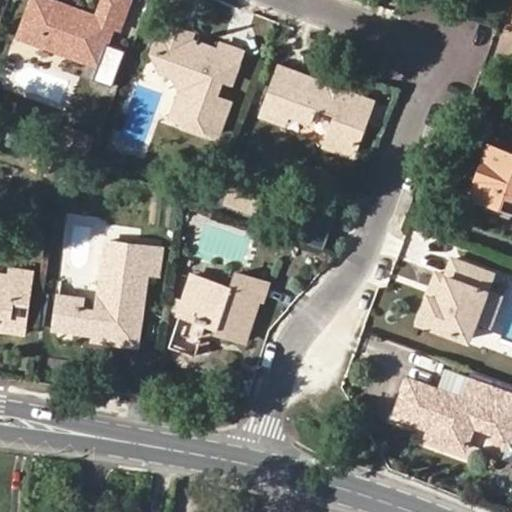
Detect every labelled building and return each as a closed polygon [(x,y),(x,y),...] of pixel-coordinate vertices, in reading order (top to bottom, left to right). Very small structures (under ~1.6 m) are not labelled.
[(67,15),(34,2),(20,37),(99,65),(115,24),(121,26),(131,0),(107,0),(100,18),(69,6),(67,15)] [(52,0),(34,0),(34,2),(67,15),(69,6),(52,0)] [(232,101),(216,95),(209,92),(215,75),(222,78),(232,82),(243,51),(223,43),(220,50),(191,39),(181,35),(178,26),(164,21),(158,35),(163,48),(153,53),(160,68),(179,75),(184,88),(174,115),(187,120),(186,126),(202,131),(204,126),(220,132),(232,101)] [(194,32),(178,26),(181,35),(191,39),(194,32)] [(338,115),(332,130),(326,147),(353,157),(374,101),(282,67),(263,116),(285,124),(289,115),(309,122),(315,107),(338,115)] [(209,92),(216,95),(222,78),(215,75),(209,92)] [(309,122),(332,130),(338,115),(315,107),(309,122)] [(484,179),(476,175),(470,192),(511,208),(511,152),(489,143),(482,161),(489,164),(484,179)] [(482,161),(476,175),(484,179),(489,164),(482,161)] [(295,239),(324,250),(337,215),(308,204),(295,239)] [(102,337),(101,344),(140,349),(150,276),(157,277),(160,247),(111,240),(100,314),(83,312),(84,302),(61,298),(56,330),(96,336),(102,337)] [(456,263),(450,281),(441,302),(429,298),(420,322),(456,337),(470,342),(478,322),(488,295),(494,277),(481,272),(456,263)] [(0,318),(7,319),(6,326),(4,334),(27,337),(31,299),(14,297),(17,280),(0,276),(0,318)] [(216,322),(213,329),(212,333),(243,345),(258,302),(262,304),(268,287),(237,276),(231,292),(191,276),(178,316),(205,326),(208,320),(216,322)] [(441,302),(450,281),(438,276),(429,298),(441,302)] [(34,282),(17,280),(14,297),(31,299),(34,282)] [(501,300),(488,295),(478,322),(491,327),(501,300)] [(205,326),(213,329),(216,322),(208,320),(205,326)] [(511,433),(511,418),(464,400),(410,379),(396,417),(431,430),(428,438),(465,452),(474,426),(510,439),(511,433)] [(511,396),(471,381),(464,400),(511,418),(511,396)]
